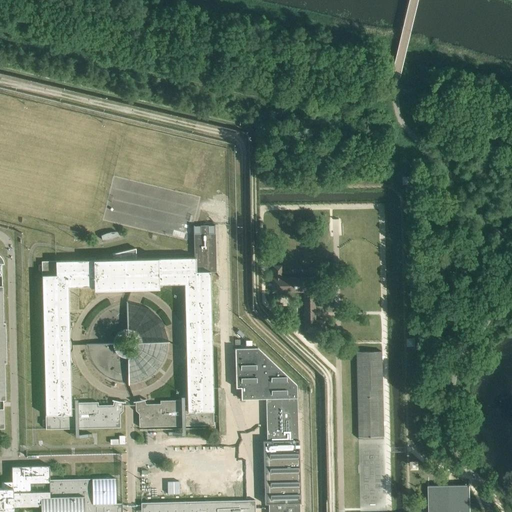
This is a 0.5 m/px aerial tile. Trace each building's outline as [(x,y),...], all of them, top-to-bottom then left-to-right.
[(42,264),(38,264),(38,271),(42,270),(42,275),(43,340),(42,345),(44,350),(45,415),(45,420),(42,420),(42,426),(45,426),(46,429),(60,429),(120,427),(120,414),(123,411),(123,405),(98,405),(98,402),(71,403),(70,376),(67,376),(67,352),(69,352),(69,353),(70,353),(69,349),(69,345),(69,340),(69,336),(68,338),(66,338),(65,314),(69,314),(68,287),(94,286),(94,290),(158,289),(158,284),(184,284),(185,311),(188,311),(189,335),(186,335),(186,333),(185,333),(186,337),(186,338),(186,342),(186,345),(186,349),(186,351),(187,349),(189,349),(190,373),(186,373),(187,400),(160,401),(160,404),(135,405),(135,411),(139,414),(139,427),(148,427),(189,426),(199,426),(214,425),(213,422),(216,422),(216,415),(213,415),(213,411),(212,346),(213,341),(211,336),(210,272),(216,272),(215,225),(193,225),(194,258),(136,259),(135,248),(112,253),(112,260),(55,261),(41,261),(42,264)] [(116,236),(118,236),(116,232),(115,232),(114,232),(112,232),(111,232),(110,232),(109,232),(108,233),(106,233),(105,233),(104,234),(103,234),(102,235),(101,235),(102,240),(104,240),(105,240),(106,240),(107,239),(109,239),(110,239),(111,238),(113,238),(114,238),(115,237),(116,236)] [(273,278),(272,278),(272,285),(272,292),(304,291),(304,321),(304,331),(324,331),(324,320),(315,321),(315,316),(315,315),(314,313),(314,291),(315,291),(315,290),(315,288),(315,286),(315,278),(305,278),(281,278),(281,266),(273,266),(273,278)] [(235,348),(236,386),(236,388),(241,388),(241,399),(266,399),(268,511),(299,511),(297,385),(258,348),(235,348)] [(384,436),(382,351),(357,352),(358,437),(384,436)] [(0,487),(0,511),(12,511),(13,507),(41,506),(40,511),(122,511),(122,503),(116,504),(115,478),(49,480),(49,465),(11,466),(11,483),(6,483),(6,487),(0,487)] [(470,511),(470,485),(428,485),(429,509),(428,511),(470,511)] [(255,511),(255,500),(141,503),(141,511),(255,511)]
